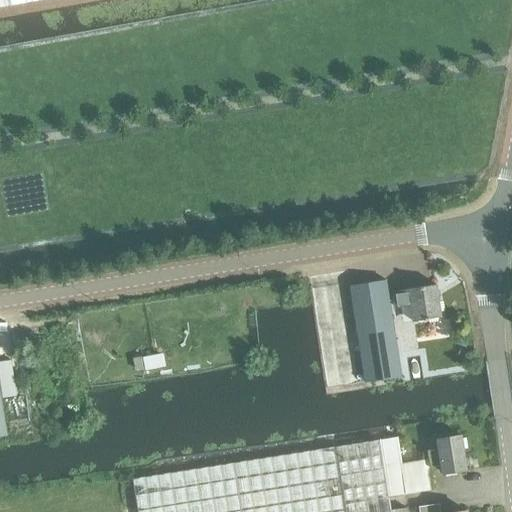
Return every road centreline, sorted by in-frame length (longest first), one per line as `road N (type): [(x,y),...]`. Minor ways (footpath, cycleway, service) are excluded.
road 1 (residential): [(0,301),(499,223)]
road 2 (residential): [(511,477),(490,289),(499,223)]
